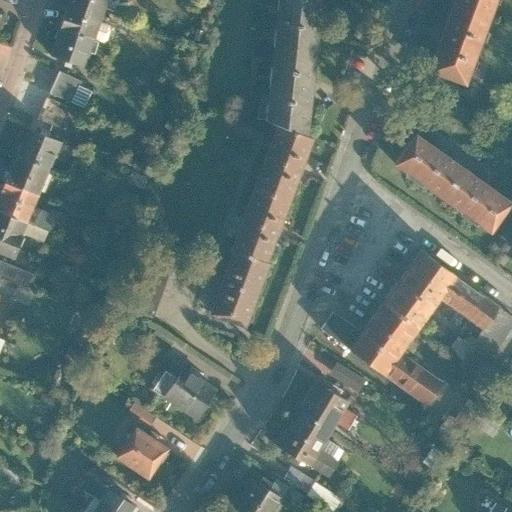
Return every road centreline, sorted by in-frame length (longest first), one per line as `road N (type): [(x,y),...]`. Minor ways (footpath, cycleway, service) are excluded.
road 1 (residential): [(346,185),(275,370),(181,511)]
road 2 (residential): [(511,298),(346,185)]
road 3 (residential): [(415,0),(346,185)]
